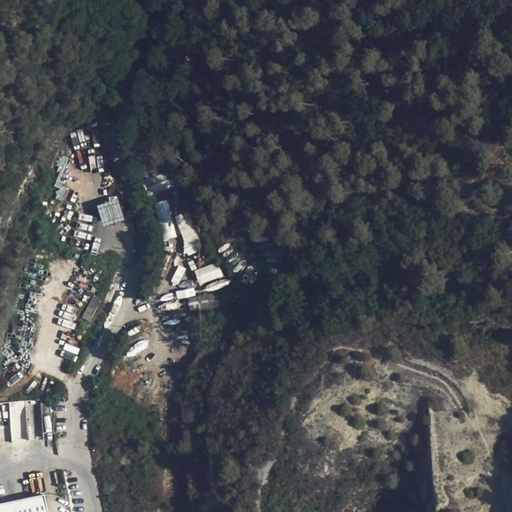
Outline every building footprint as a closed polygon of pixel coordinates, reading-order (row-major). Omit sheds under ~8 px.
[(79,131),(64,131),(63,140),(78,140),(79,131)] [(118,199),(97,206),(104,227),(125,221),(118,199)] [(199,283),(221,277),(217,263),(195,269),(199,283)] [(102,299),(94,295),(82,318),(90,321),(102,299)] [(47,511),(44,495),(0,504),(0,511),(47,511)]
